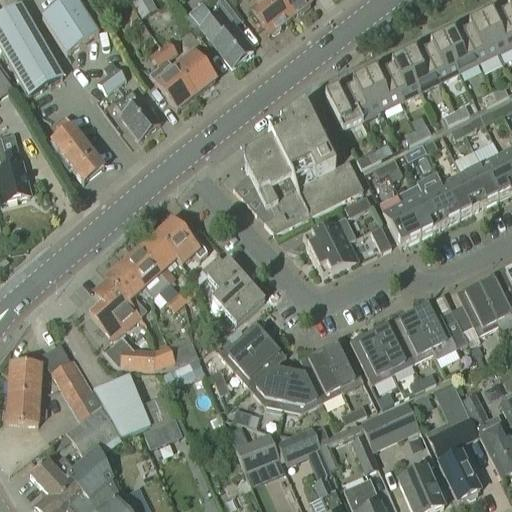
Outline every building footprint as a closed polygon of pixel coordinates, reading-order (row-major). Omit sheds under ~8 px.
[(150,0),(129,0),(143,23),(159,14),(150,0)] [(272,0),(259,0),(262,4),(249,14),(269,39),(272,37),(275,38),(280,34),(281,30),(290,23),(272,0)] [(272,0),(290,23),(300,16),(304,16),(309,12),(310,8),(311,7),(306,0),(272,0)] [(74,3),(42,22),(67,60),(99,40),(74,3)] [(508,12),(500,16),(511,40),(511,6),(506,9),(508,12)] [(201,7),(190,17),(201,31),(200,31),(203,35),(212,47),(231,72),(253,55),(234,31),(233,32),(220,16),(213,21),(201,7)] [(20,10),(0,21),(0,54),(28,102),(62,81),(20,10)] [(491,17),(479,23),(497,59),(511,51),(511,40),(500,16),(492,20),(491,17)] [(469,32),(461,36),(478,69),(497,59),(479,23),(468,29),(469,32)] [(452,36),(440,42),(458,78),(478,69),(461,36),(454,39),(452,36)] [(430,51),(423,55),(439,88),(458,78),(440,42),(429,48),(430,51)] [(168,46),(159,53),(168,65),(177,58),(168,46)] [(159,71),(148,79),(155,87),(154,88),(176,115),(195,100),(174,73),(168,65),(159,53),(151,60),(159,71)] [(413,56),(402,61),(420,97),(439,88),(423,55),(415,59),(413,56)] [(193,58),(174,73),(195,100),(215,85),(193,58)] [(392,70),(384,74),(400,107),(420,97),(402,61),(390,67),(392,70)] [(107,81),(97,88),(106,100),(126,84),(117,73),(116,74),(112,68),(103,75),(107,81)] [(375,75),(363,81),(381,117),(400,107),(384,74),(376,78),(375,75)] [(0,75),(0,102),(12,94),(0,75)] [(353,90),(345,93),(362,126),(381,117),(363,81),(352,87),(353,90)] [(503,92),(492,97),(497,106),(507,101),(503,92)] [(336,94),(324,100),(342,136),(362,126),(345,93),(338,97),(336,94)] [(131,97),(116,109),(123,119),(120,121),(139,145),(160,128),(141,104),(139,107),(131,97)] [(492,97),(481,102),(486,112),(497,106),(492,97)] [(511,104),(499,111),(503,120),(511,115),(511,104)] [(242,164),(242,165),(242,166),(242,168),(274,152),(309,223),(363,196),(348,166),(334,174),(302,109),(276,129),(277,130),(265,136),(266,138),(265,139),(268,146),(247,157),(244,159),(243,161),(242,163),(242,164)] [(464,111),(453,116),(458,125),(469,120),(464,111)] [(499,111),(488,116),(493,126),(503,120),(499,111)] [(453,116),(443,122),(447,131),(458,125),(453,116)] [(63,136),(51,145),(61,159),(58,161),(64,170),(68,167),(83,188),(104,172),(66,121),(57,129),(63,136)] [(479,121),(460,130),(465,139),(480,132),(484,140),(487,138),(479,121)] [(426,130),(415,136),(419,145),(430,139),(426,130)] [(460,130),(449,136),(454,145),(465,139),(460,130)] [(415,136),(404,141),(408,150),(419,145),(415,136)] [(12,141),(0,144),(0,200),(2,207),(29,200),(21,169),(20,169),(16,155),(12,141)] [(432,144),(422,150),(426,159),(437,153),(432,144)] [(387,150),(376,155),(381,164),(391,159),(387,150)] [(422,150),(411,155),(415,164),(426,159),(422,150)] [(511,151),(498,158),(511,185),(511,151)] [(274,152),(242,168),(242,169),(243,170),(244,173),(265,216),(270,213),(275,222),(264,228),(263,229),(274,241),(309,223),(274,152)] [(376,155),(356,165),(361,174),(381,164),(376,155)] [(511,185),(498,158),(479,168),(497,204),(511,195),(511,185)] [(394,163),(383,169),(388,178),(399,173),(394,163)] [(479,168),(460,177),(478,213),(497,204),(479,168)] [(383,169),(372,174),(377,183),(388,178),(383,169)] [(436,177),(416,187),(421,197),(439,232),(458,223),(440,187),(436,177)] [(460,177),(440,187),(458,223),(478,213),(460,177)] [(421,197),(402,206),(420,242),(439,232),(421,197)] [(366,202),(344,213),(349,223),(371,212),(366,202)] [(402,206),(382,216),(400,252),(420,242),(402,206)] [(338,227),(302,245),(312,265),(348,247),(354,243),(344,223),(338,227)] [(171,226),(155,241),(176,264),(181,270),(194,259),(199,265),(207,258),(205,254),(203,251),(188,233),(182,238),(171,226)] [(380,230),(370,236),(381,258),(391,252),(380,230)] [(155,241),(139,255),(169,289),(174,284),(165,274),(176,264),(155,241)] [(348,247),(312,265),(322,285),(358,267),(348,247)] [(139,255),(122,270),(151,303),(158,297),(174,316),(184,307),(177,298),(169,289),(139,255)] [(218,297),(240,278),(227,264),(223,268),(217,261),(201,276),(207,282),(206,283),(218,297)] [(511,269),(496,277),(511,308),(511,269)] [(122,270),(105,284),(108,287),(109,286),(140,321),(145,317),(133,303),(142,294),(151,304),(151,303),(122,270)] [(511,308),(496,277),(476,287),(498,331),(511,324),(511,308)] [(223,317),(252,292),(240,278),(218,297),(210,303),(223,317)] [(102,310),(90,320),(112,346),(123,336),(140,321),(109,286),(108,287),(93,300),(102,310)] [(461,311),(451,316),(462,338),(473,333),(477,342),(498,331),(476,287),(455,298),(461,311)] [(187,289),(177,298),(184,307),(194,298),(187,289)] [(264,305),(252,292),(223,317),(235,331),(264,305)] [(432,305),(411,315),(433,359),(432,359),(435,364),(467,348),(462,338),(451,316),(440,321),(432,305)] [(411,315),(391,326),(412,369),(432,359),(433,359),(411,315)] [(81,323),(68,330),(78,346),(90,339),(81,323)] [(391,326),(370,336),(392,379),(412,369),(391,326)] [(231,348),(218,359),(233,377),(270,344),(255,327),(241,339),(238,336),(228,345),(231,348)] [(370,336),(349,346),(371,390),(392,379),(370,336)] [(102,355),(101,356),(117,374),(151,376),(153,357),(133,356),(122,344),(105,358),(102,355)] [(270,344),(233,377),(249,394),(278,368),(278,369),(286,362),(270,344)] [(341,344),(320,354),(342,398),(363,387),(341,344)] [(190,348),(170,357),(174,367),(178,368),(196,360),(190,348)] [(506,349),(494,355),(498,363),(510,357),(507,352),(506,349)] [(58,351),(41,361),(61,395),(82,382),(72,365),(68,367),(58,351)] [(478,351),(469,355),(478,372),(484,369),(480,360),(482,359),(478,351)] [(154,358),(153,357),(151,376),(153,377),(174,368),(174,367),(170,357),(168,353),(154,358)] [(320,354),(299,364),(303,373),(304,373),(321,408),(342,398),(320,354)] [(9,368),(7,399),(39,400),(40,383),(44,383),(45,374),(41,373),(41,370),(9,368)] [(278,368),(249,394),(264,411),(282,415),(290,374),(281,372),(278,369),(278,368)] [(290,374),(282,415),(301,418),(321,408),(304,373),(303,373),(299,376),(290,374)] [(220,374),(210,378),(215,391),(225,387),(220,374)] [(511,385),(507,375),(499,379),(507,395),(511,393),(511,385)] [(431,378),(420,384),(424,393),(435,388),(431,378)] [(81,427),(101,413),(101,412),(91,397),(82,382),(61,395),(81,427)] [(127,382),(91,397),(101,412),(101,413),(120,446),(149,434),(150,435),(178,423),(168,399),(139,411),(127,382)] [(420,384),(409,389),(413,398),(424,393),(420,384)] [(225,387),(215,391),(219,401),(229,397),(225,387)] [(389,398),(378,403),(382,412),(393,407),(389,398)] [(7,399),(5,429),(37,431),(38,422),(45,422),(46,414),(38,414),(39,400),(7,399)] [(426,399),(414,405),(420,417),(431,412),(426,399)] [(511,402),(500,408),(511,432),(511,402)] [(407,409),(359,430),(371,456),(418,435),(407,409)] [(362,410),(351,415),(355,425),(366,420),(362,410)] [(481,410),(468,417),(480,441),(501,484),(506,481),(510,482),(511,481),(511,452),(501,431),(502,430),(497,420),(488,425),(481,410)] [(444,429),(422,441),(435,464),(474,441),(458,412),(440,423),(444,429)] [(120,446),(101,413),(81,427),(81,428),(65,439),(83,464),(72,474),(62,463),(52,472),(46,466),(29,481),(46,500),(33,511),(82,511),(111,485),(113,483),(102,462),(120,446)] [(235,414),(232,426),(247,431),(251,419),(235,414)] [(351,415),(340,421),(344,430),(355,425),(351,415)] [(232,425),(223,426),(228,439),(246,449),(235,454),(244,476),(278,462),(269,440),(265,441),(231,428),(232,426),(232,425)] [(359,431),(319,448),(331,475),(338,472),(330,454),(363,439),(359,431)] [(323,432),(313,436),(318,447),(328,443),(323,432)] [(311,433),(276,448),(284,467),(319,452),(311,433)] [(363,443),(351,448),(364,480),(377,474),(363,443)] [(458,460),(437,472),(457,507),(465,502),(468,504),(474,501),(474,497),(478,495),(475,491),(478,487),(470,474),(465,473),(458,460)] [(441,511),(424,474),(397,486),(407,511),(441,511)] [(326,483),(314,488),(321,504),(324,511),(337,511),(337,510),(339,509),(334,497),(332,497),(326,483)] [(111,485),(82,511),(123,511),(119,503),(120,503),(111,485)] [(369,485),(343,496),(350,511),(381,511),(379,507),(378,507),(369,485)]
